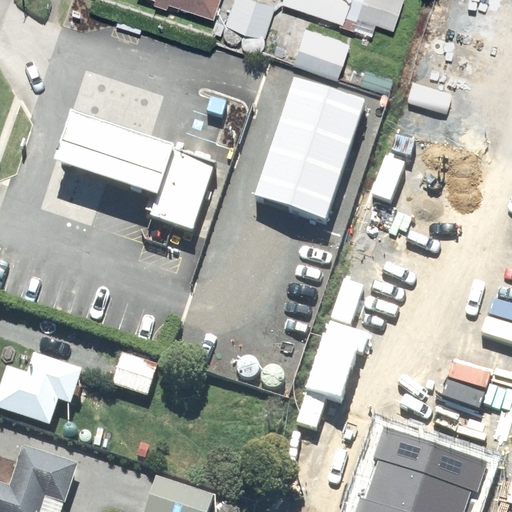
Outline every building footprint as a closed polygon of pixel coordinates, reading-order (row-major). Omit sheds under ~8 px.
[(154,0),(154,2),(168,6),(170,1),(216,16),(221,0),(154,0)] [(278,2),(271,0),(235,0),(228,23),(265,36),(278,2)] [(351,0),(281,0),(281,2),(345,21),(351,0)] [(402,0),(361,0),(356,17),(393,29),(402,0)] [(351,48),(296,31),(284,68),(339,85),(351,48)] [(397,80),(357,67),(352,83),(392,96),(397,80)] [(256,202),(330,227),(370,109),(297,84),(256,202)] [(178,155),(77,120),(60,171),(162,206),(178,155)] [(224,170),(178,155),(162,206),(156,223),(202,238),(224,170)] [(123,350),(110,388),(152,402),(165,364),(123,350)] [(242,355),(232,379),(283,397),(292,373),(242,355)] [(10,372),(0,402),(0,412),(52,431),(61,406),(74,410),(86,375),(37,358),(30,379),(10,372)] [(489,465),(380,430),(370,460),(378,462),(364,504),(356,502),(353,511),(461,511),(467,494),(478,497),(489,465)] [(0,486),(0,511),(44,511),(48,503),(69,510),(82,470),(26,451),(13,491),(0,486)] [(213,511),(217,501),(158,481),(148,511),(213,511)]
